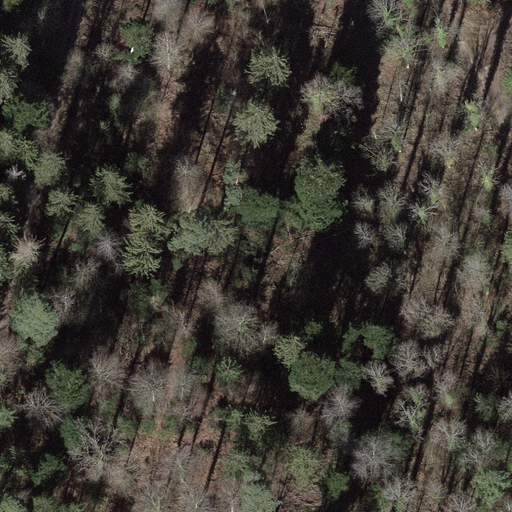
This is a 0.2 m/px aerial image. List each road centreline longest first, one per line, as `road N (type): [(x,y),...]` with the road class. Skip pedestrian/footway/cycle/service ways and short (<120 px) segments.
road 1 (track): [(0,368),(90,0)]
road 2 (track): [(451,0),(511,118)]
